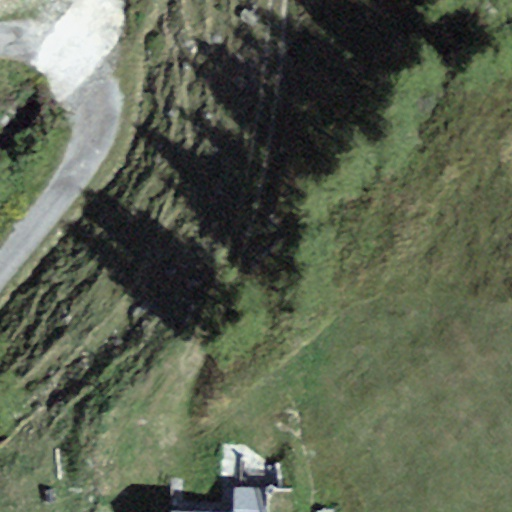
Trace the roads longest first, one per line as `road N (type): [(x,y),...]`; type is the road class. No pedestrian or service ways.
road 1 (track): [(284,0),(276,152),(194,402)]
road 2 (track): [(0,266),(87,167),(107,107),(74,50),(0,43)]
